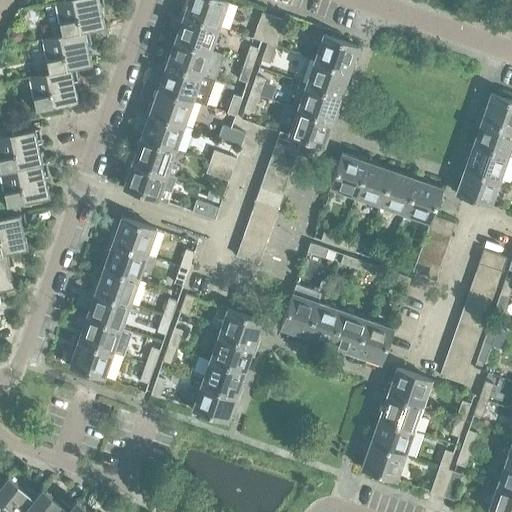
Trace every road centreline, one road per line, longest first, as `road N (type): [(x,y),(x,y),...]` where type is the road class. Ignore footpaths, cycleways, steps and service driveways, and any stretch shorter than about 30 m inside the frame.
road 1 (residential): [(0,382),(17,369),(148,0)]
road 2 (residential): [(171,511),(143,492),(0,439)]
road 3 (residential): [(511,53),(359,0)]
